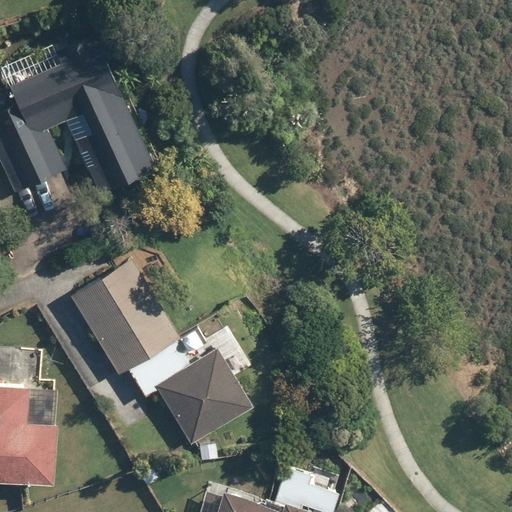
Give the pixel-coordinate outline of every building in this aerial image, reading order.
[(65,143),(96,196),(156,161),(85,39),(0,88),(0,177),(12,197),(67,165),(47,130),(70,116),(80,134),(65,143)] [(199,343),(188,326),(175,335),(124,256),(66,293),(133,398),(152,386),(186,364),(180,355),(199,343)] [(186,364),(152,386),(187,441),(249,401),(214,346),(186,364)] [(17,388),(0,387),(0,481),(46,484),(49,426),(16,424),(17,388)] [(304,511),(325,511),(335,479),(279,463),(268,502),(304,511)] [(304,511),(268,502),(210,485),(201,511),(304,511)]
